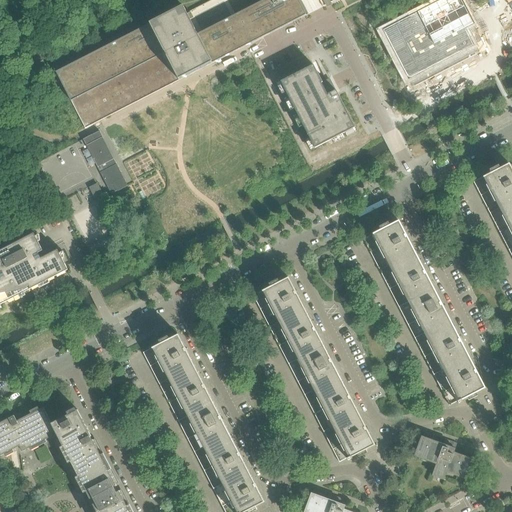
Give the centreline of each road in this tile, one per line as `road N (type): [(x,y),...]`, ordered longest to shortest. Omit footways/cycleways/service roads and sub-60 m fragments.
road 1 (residential): [(509,480),(470,415),(378,426),(287,246)]
road 2 (residential): [(385,511),(362,468),(273,485),(174,304)]
road 3 (residential): [(511,366),(491,372),(396,188)]
road 4 (residential): [(144,511),(66,361)]
road 5 (residential): [(396,188),(511,130)]
road 6 (residential): [(174,304),(287,246)]
road 7 (residential): [(287,246),(396,188)]
road 8 (residential): [(66,361),(174,304)]
